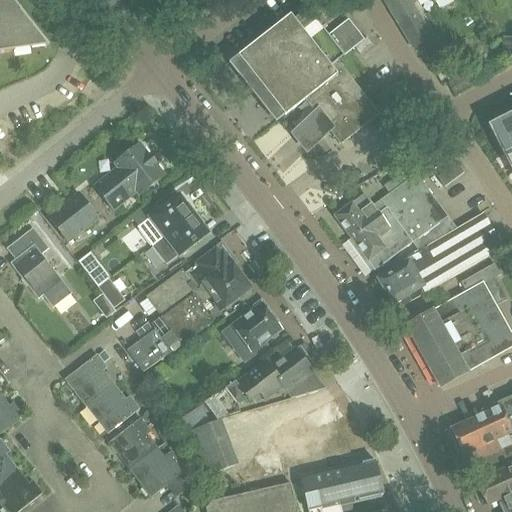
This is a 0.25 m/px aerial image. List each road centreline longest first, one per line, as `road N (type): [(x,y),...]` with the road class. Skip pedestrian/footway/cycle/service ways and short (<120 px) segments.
road 1 (tertiary): [(410,418),(366,337),(270,205)]
road 2 (residential): [(0,198),(159,68)]
road 3 (residential): [(270,205),(433,93)]
road 4 (tertiary): [(270,205),(159,68)]
road 5 (residential): [(57,419),(35,389),(21,331),(0,304)]
road 6 (residential): [(57,419),(116,493),(92,511)]
road 7 (residential): [(511,214),(446,113)]
